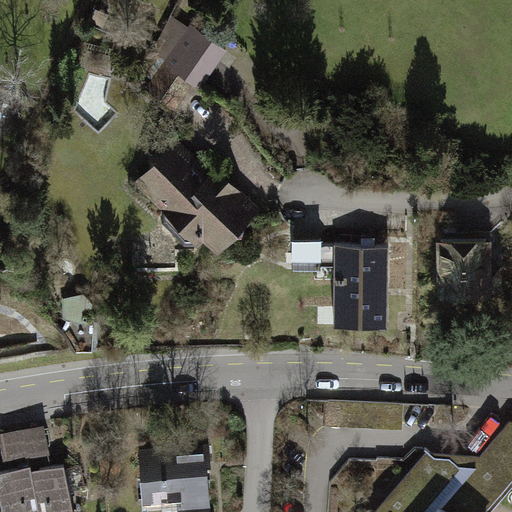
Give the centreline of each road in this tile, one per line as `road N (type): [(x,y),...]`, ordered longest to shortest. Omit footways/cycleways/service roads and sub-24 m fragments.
road 1 (residential): [(0,400),(183,375),(269,374)]
road 2 (residential): [(269,374),(511,386)]
road 3 (residential): [(511,198),(310,200)]
road 4 (residential): [(269,374),(261,511)]
